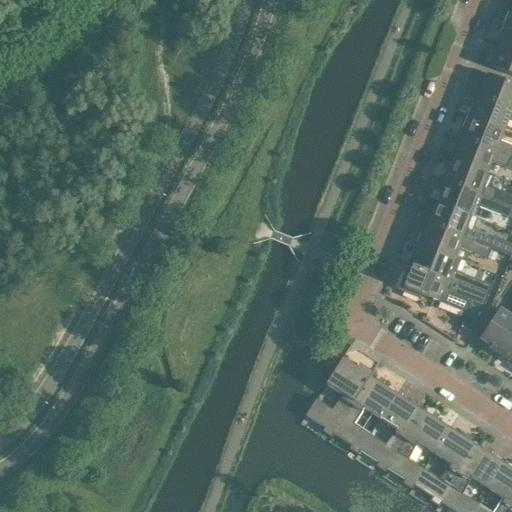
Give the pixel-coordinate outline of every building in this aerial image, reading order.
[(506,6),(501,18),(511,22),(511,0),(510,8),(507,7),(507,6),(506,6)] [(511,22),(501,18),(496,30),(497,31),(497,30),(500,32),(497,41),(511,46),(511,22)] [(511,46),(497,41),(488,63),(511,72),(511,46)] [(511,80),(485,70),(476,92),(511,106),(511,80)] [(469,100),(464,112),(501,126),(505,116),(511,118),(511,106),(476,92),(472,102),(470,100),(469,100)] [(464,112),(459,124),(460,124),(463,125),(459,135),(511,155),(511,143),(497,137),(501,126),(464,112)] [(511,155),(459,135),(451,156),(484,169),(484,168),(488,158),(510,167),(511,162),(511,155)] [(451,156),(443,177),(505,202),(510,191),(489,182),(488,180),(491,171),(484,168),(484,169),(451,156)] [(443,177),(434,198),(467,211),(467,212),(471,214),(476,202),(511,216),(511,204),(505,202),(443,177)] [(434,198),(426,219),(474,238),(487,244),(508,252),(511,242),(474,227),(472,222),(474,215),(471,214),(467,212),(467,211),(434,198)] [(419,227),(414,239),(457,256),(458,253),(461,246),(466,248),(483,255),(487,244),(474,238),(426,219),(422,229),(419,228),(419,227)] [(414,239),(409,251),(410,252),(410,251),(413,252),(409,262),(485,292),(486,291),(490,281),(458,269),(462,258),(457,256),(414,239)] [(491,256),(494,249),(487,246),(485,254),(491,256)] [(402,269),(395,286),(417,295),(418,294),(417,294),(419,291),(437,298),(463,309),(458,323),(471,328),(475,317),(485,292),(409,262),(405,271),(402,270),(403,270),(402,269)] [(496,304),(477,335),(479,336),(485,347),(489,345),(497,350),(511,326),(511,303),(507,312),(496,304)] [(511,326),(497,350),(504,355),(504,360),(511,360),(511,326)] [(313,395),(302,412),(321,424),(319,427),(328,433),(330,430),(367,372),(339,355),(325,376),(323,380),(340,391),(329,405),(313,395)] [(367,372),(330,430),(348,441),(346,445),(355,451),(357,447),(367,431),(352,421),(360,405),(377,415),(394,390),(367,372)] [(367,431),(357,447),(375,459),(373,462),(382,468),(384,464),(421,407),(394,390),(377,415),(393,426),(382,440),(367,431)] [(421,407),(384,464),(402,476),(400,480),(409,485),(411,482),(421,465),(406,455),(414,439),(431,450),(448,424),(421,407)] [(421,465),(411,482),(429,494),(427,497),(436,503),(438,499),(474,442),(448,424),(431,450),(447,461),(436,475),(421,465)] [(474,442),(438,499),(456,511),(455,511),(467,511),(475,500),(460,490),(468,474),(485,485),(501,459),(474,442)] [(475,500),(467,511),(505,511),(511,501),(511,466),(501,459),(485,485),(501,496),(490,510),(475,500)]
